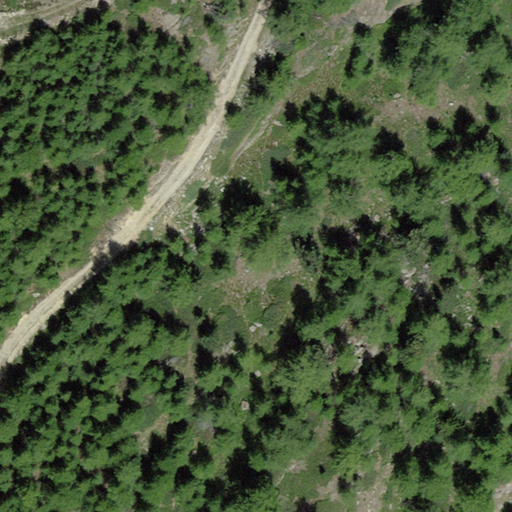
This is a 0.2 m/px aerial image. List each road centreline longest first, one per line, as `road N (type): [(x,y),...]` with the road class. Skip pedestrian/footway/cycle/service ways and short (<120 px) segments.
road 1 (track): [(270,0),(206,140),(129,234)]
road 2 (track): [(0,360),(36,316),(129,234)]
